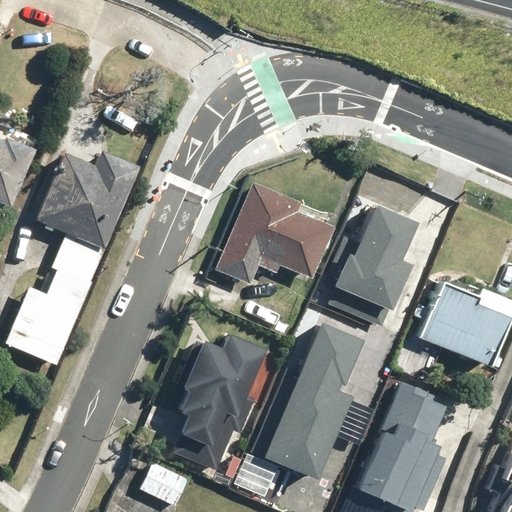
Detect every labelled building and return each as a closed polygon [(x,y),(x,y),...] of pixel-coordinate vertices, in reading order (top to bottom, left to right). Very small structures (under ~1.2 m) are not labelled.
[(39,152),(0,134),(0,202),(13,209),(39,152)] [(58,364),(143,165),(100,147),(92,164),(64,152),(35,219),(67,232),(40,295),(28,289),(5,341),(58,364)] [(302,200),(251,177),(213,266),(250,282),(257,265),(276,273),(281,262),(309,275),(332,221),(299,207),(302,200)] [(413,214),(371,199),(357,238),(340,233),(316,303),(386,327),(394,305),(392,305),(409,257),(399,254),(413,214)] [(473,295),(432,280),(411,336),(483,363),(506,301),(475,289),(473,295)] [(348,337),(305,319),(284,372),(270,367),(236,450),(268,464),(266,471),(287,480),(290,474),(302,479),(337,394),(322,388),(325,382),(329,384),(348,337)] [(238,391),(257,340),(223,328),(217,343),(190,334),(171,385),(180,388),(171,411),(180,414),(165,454),(209,470),(217,447),(225,450),(245,394),(238,391)] [(417,394),(418,390),(390,379),(348,490),(407,511),(413,511),(434,457),(424,453),(428,440),(419,436),(432,400),(417,394)] [(511,511),(511,425),(506,423),(484,485),(492,488),(485,507),(492,510),(490,511),(511,511)] [(188,477),(152,460),(138,488),(174,505),(188,477)]
